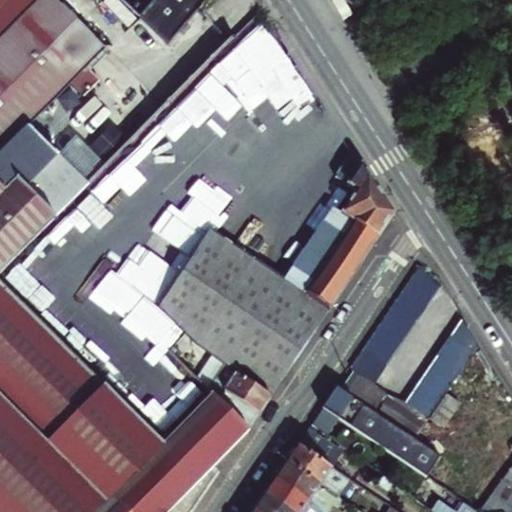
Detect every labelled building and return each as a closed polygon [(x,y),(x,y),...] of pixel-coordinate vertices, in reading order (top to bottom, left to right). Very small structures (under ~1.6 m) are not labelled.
[(53,0),(40,0),(0,40),(0,271),(54,218),(25,189),(18,182),(51,148),(29,126),(83,71),(84,72),(86,70),(89,72),(105,56),(103,53),(105,51),(53,0)] [(207,0),(152,0),(137,16),(167,44),(207,0)] [(51,148),(18,182),(25,189),(58,155),(51,148)] [(235,376),(268,398),(393,214),(372,182),(353,152),(335,179),(355,194),(341,215),(336,223),(348,230),(303,296),(283,282),(241,254),(210,232),(155,312),(195,346),(223,366),(236,375),(235,376)] [(58,155),(25,189),(54,218),(88,184),(73,170),(58,155)] [(336,223),(341,215),(332,210),(283,282),(303,296),(348,230),(336,223)] [(373,386),(439,288),(422,267),(358,361),(351,371),(353,373),(373,386)] [(99,486),(104,491),(157,439),(0,282),(0,511),(92,511),(103,501),(94,492),(99,486)] [(443,396),(450,386),(457,375),(477,345),(461,320),(404,403),(428,419),(435,408),(443,396)] [(206,391),(211,396),(246,431),(259,411),(268,398),(235,376),(236,375),(223,366),(206,391)] [(341,390),(413,440),(428,419),(404,403),(385,395),(373,386),(353,373),(346,382),(341,390)] [(421,445),(413,440),(341,390),(336,387),(328,398),(322,408),(325,410),(351,428),(426,478),(440,458),(421,445)] [(190,511),(218,472),(212,467),(243,434),(246,431),(211,396),(162,444),(157,439),(104,491),(125,511),(190,511)] [(443,396),(435,408),(428,419),(435,424),(439,426),(454,404),(443,396)] [(325,410),(314,427),(339,446),(351,428),(325,410)] [(413,440),(421,445),(435,424),(428,419),(413,440)] [(306,431),(297,445),(331,468),(340,454),(306,431)] [(331,468),(297,445),(292,452),(286,462),(338,497),(349,480),(331,468)] [(338,497),(286,462),(280,469),(275,478),(323,511),(330,501),(338,506),(343,500),(338,497)] [(511,511),(511,467),(482,511),(511,511)] [(322,511),(323,511),(275,478),(269,486),(264,494),(290,511),(322,511)] [(125,511),(104,491),(99,486),(94,492),(103,501),(92,511),(125,511)] [(423,491),(416,501),(430,510),(437,500),(423,491)] [(258,503),(253,510),(255,511),(290,511),(264,494),(258,503)] [(456,511),(457,511),(456,511),(449,511),(451,510),(437,500),(430,510),(432,511),(456,511)]
